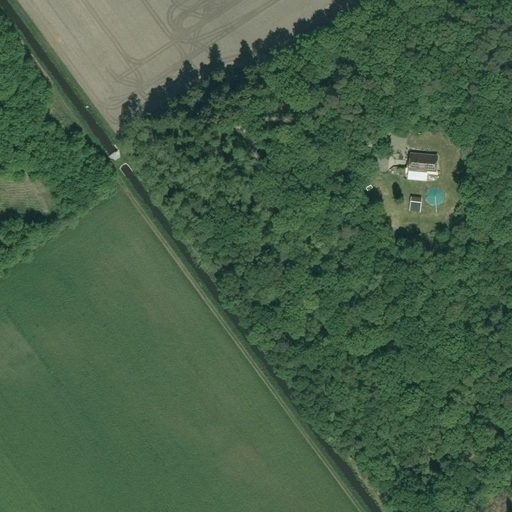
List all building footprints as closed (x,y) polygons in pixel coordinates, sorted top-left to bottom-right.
[(376,106),(364,112),(371,126),(383,120),(376,106)] [(411,154),(409,170),(423,171),(423,170),(437,171),(438,157),(411,154)] [(331,163),(337,186),(354,182),(347,159),(331,163)] [(427,183),(428,173),(411,171),(410,180),(427,183)] [(434,209),(447,207),(446,195),(432,197),(434,209)] [(412,198),(410,211),(420,212),(421,203),(418,203),(418,199),(412,198)]
